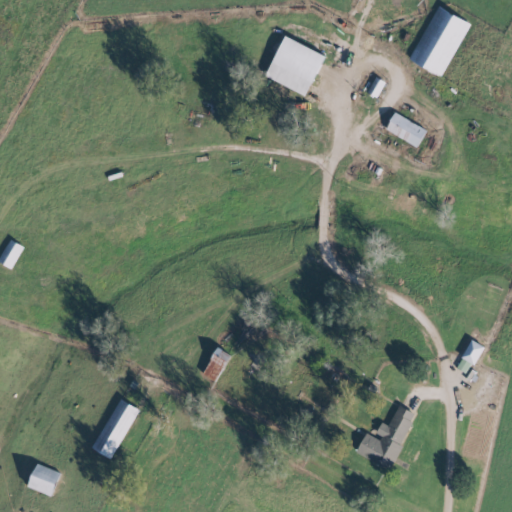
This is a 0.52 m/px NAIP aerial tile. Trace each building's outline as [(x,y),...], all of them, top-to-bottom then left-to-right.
[(469,22),(436,5),(408,60),(441,76),(469,22)] [(305,95),(324,54),(283,36),(265,77),(305,95)] [(426,131),(394,113),(384,129),(416,147),(426,131)] [(22,247),(8,239),(0,253),(0,263),(10,269),(22,247)] [(466,374),(482,347),(471,340),(454,368),(466,374)] [(91,449),(111,459),(137,409),(118,398),(91,449)] [(364,434),(355,454),(389,469),(414,413),(396,406),(388,426),(382,423),(375,438),(364,434)] [(60,473),(36,464),(26,487),(50,497),(60,473)]
